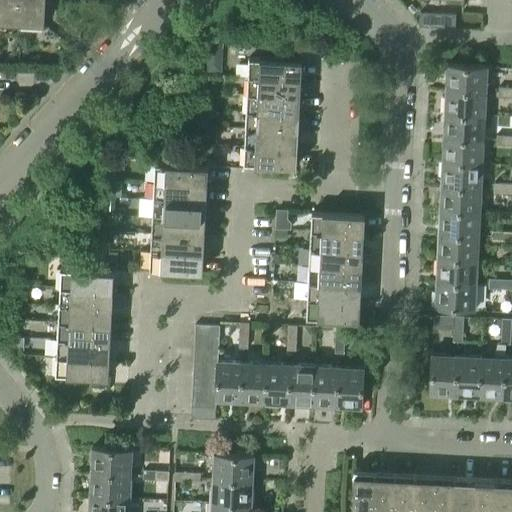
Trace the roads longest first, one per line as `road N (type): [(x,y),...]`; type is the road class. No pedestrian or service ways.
road 1 (residential): [(30,418),(140,420),(148,299),(235,301),(242,187),(332,190)]
road 2 (unclassified): [(0,188),(167,0)]
road 3 (residential): [(382,441),(396,194)]
road 4 (residential): [(396,194),(401,43)]
road 5 (residential): [(382,441),(511,450)]
road 6 (residential): [(332,190),(338,66)]
